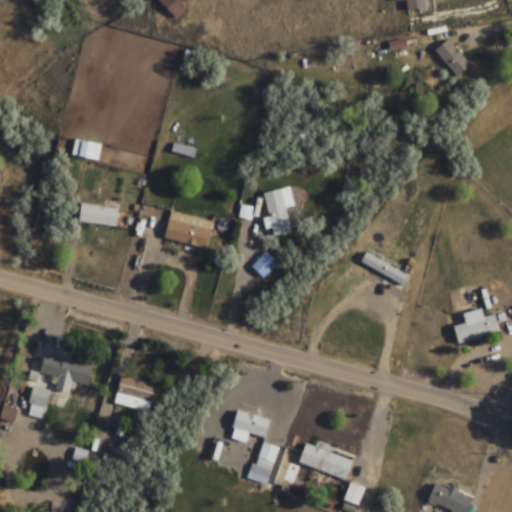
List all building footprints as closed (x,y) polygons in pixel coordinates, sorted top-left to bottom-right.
[(183,11),(171,0),(158,0),(157,2),(175,19),(183,11)] [(394,0),(395,2),(406,1),(406,11),(426,9),(424,0),(394,0)] [(457,77),(470,64),(446,39),(433,51),(457,77)] [(70,159),(146,174),(149,156),(74,141),(70,159)] [(194,150),(174,143),(171,151),(191,158),(194,150)] [(285,209),(293,207),(289,188),(261,194),(270,237),(290,233),(285,209)] [(117,225),(116,206),(79,207),(79,226),(117,225)] [(204,250),(211,223),(169,212),(162,240),(204,250)] [(359,263),(402,286),(408,275),(365,252),(359,263)] [(262,278),(276,264),(264,253),(251,267),(262,278)] [(457,345),(499,333),(494,314),(452,326),(457,345)] [(91,369),(42,357),(38,376),(54,380),(52,391),(70,395),(72,385),(87,388),(91,369)] [(113,404),(147,413),(154,385),(120,377),(113,404)] [(48,393),(33,389),(25,417),(41,421),(48,393)] [(0,433),(11,436),(15,409),(1,407),(0,412),(0,433)] [(248,435),(264,439),(269,419),(236,411),(229,439),(246,443),(248,435)] [(247,480),(266,486),(277,448),(259,442),(247,480)] [(352,461),(304,445),(297,465),(345,481),(352,461)] [(342,500),(357,507),(364,489),(350,483),(342,500)] [(426,503),(447,511),(464,511),(470,499),(434,483),(426,503)]
